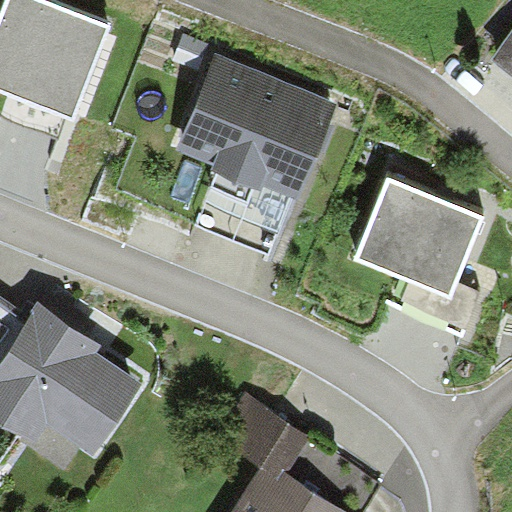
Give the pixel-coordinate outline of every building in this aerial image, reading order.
[(105,28),(31,0),(12,0),(0,33),(0,85),(72,113),(105,28)] [(333,104),(219,59),(186,145),(300,190),(333,104)] [(480,219),(393,183),(362,257),(450,293),(480,219)] [(108,339),(38,294),(0,352),(0,405),(42,433),(51,417),(94,445),(140,374),(102,349),(108,339)] [(259,457),(276,467),(299,430),(245,397),(222,434),(259,457)] [(259,457),(225,511),(349,511),(276,467),(259,457)]
